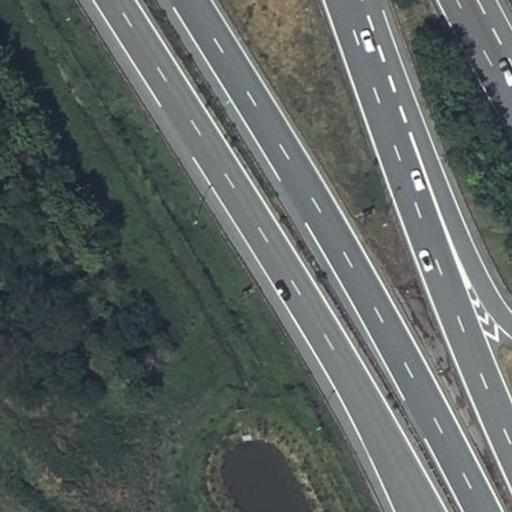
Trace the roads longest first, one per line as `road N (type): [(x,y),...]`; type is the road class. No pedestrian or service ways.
road 1 (motorway): [(112,0),(362,400),(421,511)]
road 2 (motorway): [(188,0),(334,241),(480,511)]
road 3 (motorway): [(511,457),(340,0)]
road 4 (motorway): [(511,312),(491,293),(352,0)]
